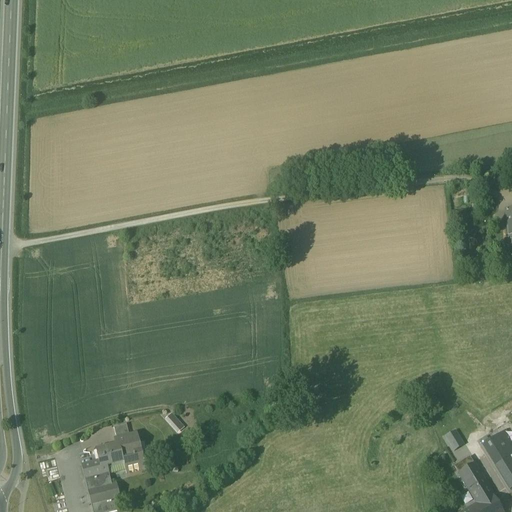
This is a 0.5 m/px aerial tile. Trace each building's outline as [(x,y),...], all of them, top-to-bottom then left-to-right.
[(508,174),(496,174),(496,188),(508,188),(508,180),(508,174)] [(511,211),(505,212),(506,221),(499,222),(499,231),(506,231),(507,247),(511,246),(511,211)] [(126,425),(114,429),(117,441),(117,442),(130,438),(129,438),(126,425)] [(511,488),(511,444),(505,433),(484,447),(510,490),(511,488)] [(454,434),(446,439),(454,453),(462,447),(454,434)] [(130,438),(117,442),(117,441),(116,441),(118,446),(119,446),(123,464),(126,474),(140,471),(139,470),(138,466),(141,465),(139,458),(136,445),(139,444),(137,436),(129,438),(130,438)] [(118,446),(96,452),(99,463),(100,469),(107,468),(123,464),(119,446),(118,446)] [(492,496),(470,459),(455,468),(477,504),(492,496)] [(107,468),(100,469),(99,463),(82,467),(93,511),(117,511),(118,511),(115,501),(120,500),(116,486),(112,487),(107,468)] [(477,504),(475,506),(479,511),(502,511),(492,496),(477,504)]
